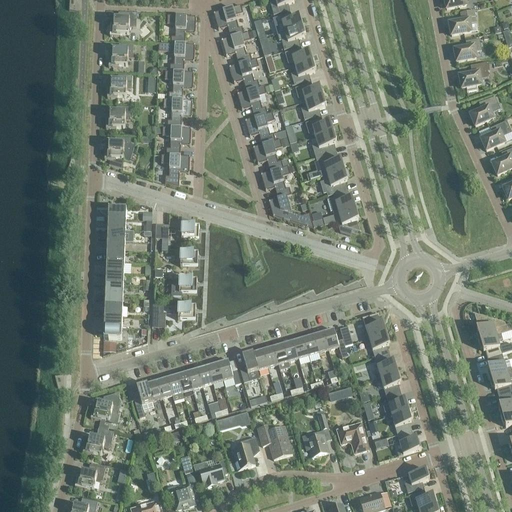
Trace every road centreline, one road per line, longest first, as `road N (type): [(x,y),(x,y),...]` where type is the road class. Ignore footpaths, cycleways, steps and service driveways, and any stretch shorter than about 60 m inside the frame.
road 1 (residential): [(86,373),(398,286)]
road 2 (residential): [(511,236),(455,107),(432,0)]
road 3 (residential): [(268,231),(370,264),(377,236),(345,128)]
road 4 (residential): [(268,231),(207,24)]
road 5 (residential): [(493,440),(455,314),(468,294),(511,308)]
road 6 (residential): [(86,373),(94,181)]
road 7 (residential): [(194,208),(207,24)]
road 8 (residential): [(94,181),(99,0)]
road 9 (tertiary): [(474,446),(432,295)]
road 10 (tertiary): [(418,300),(462,449)]
road 11 (residential): [(436,457),(395,315)]
road 12 (tertiary): [(366,124),(407,263)]
road 13 (tertiary): [(417,260),(378,121)]
road 14 (residential): [(58,511),(86,373)]
road 15 (residential): [(348,482),(267,481),(216,511)]
road 16 (residential): [(345,128),(308,0)]
road 17 (tertiary): [(330,0),(366,124)]
road 18 (tertiary): [(378,121),(342,0)]
